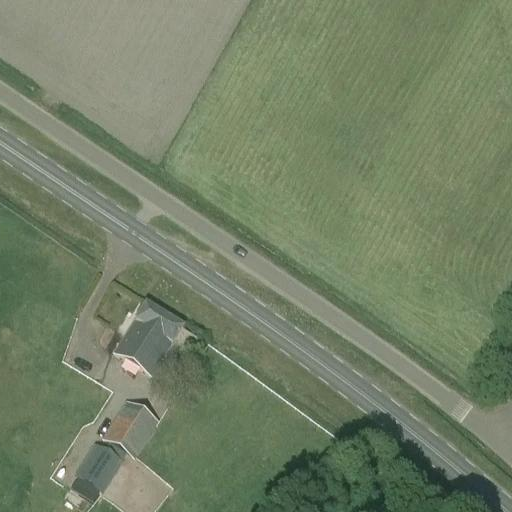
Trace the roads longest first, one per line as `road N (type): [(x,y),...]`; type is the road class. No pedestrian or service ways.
road 1 (unclassified): [(497,439),(0,92)]
road 2 (primary): [(467,476),(335,371),(0,144)]
